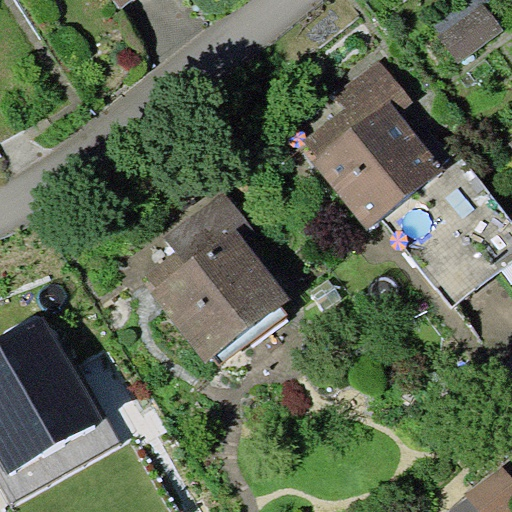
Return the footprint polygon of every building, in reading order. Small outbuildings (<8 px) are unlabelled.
[(115,0),(121,9),(133,0),(115,0)] [(483,1),(438,33),(458,61),(503,29),(483,1)] [(318,155),(312,160),(368,230),(383,219),(445,169),(400,113),(414,102),(381,61),(337,96),(346,107),(305,139),(318,155)] [(511,261),(511,218),(463,156),(445,169),(383,219),(452,308),(511,261)] [(155,288),(151,290),(206,362),(213,357),(281,305),(290,299),(242,237),(252,229),(224,192),(164,238),(176,253),(146,276),(155,288)] [(288,314),(281,305),(213,357),(220,366),(288,314)] [(0,340),(0,459),(8,473),(106,416),(46,314),(0,340)] [(511,511),(511,479),(500,465),(464,494),(466,496),(446,511),(511,511)]
